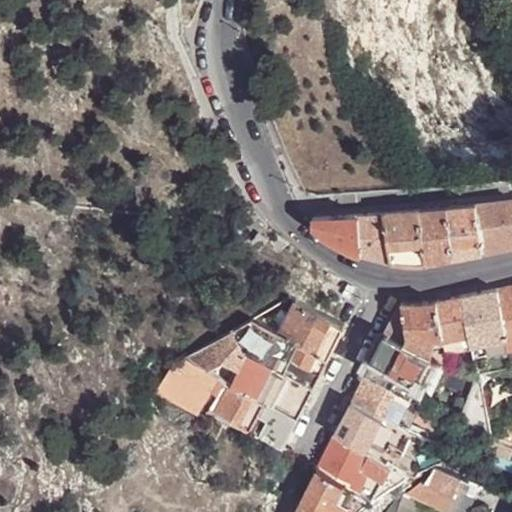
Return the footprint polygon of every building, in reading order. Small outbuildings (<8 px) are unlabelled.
[(511,0),(493,0),(511,51),(511,0)] [(511,197),(476,201),(483,249),(507,244),(511,243),(511,197)] [(476,201),(447,204),(454,255),(471,252),(483,249),(476,201)] [(447,204),(419,207),(427,261),(442,257),(454,255),(447,204)] [(419,207),(385,210),(392,258),(409,259),(427,261),(419,207)] [(385,210),(358,212),(361,250),(382,256),(392,258),(385,210)] [(358,212),(314,215),(313,224),(332,238),(342,242),(361,250),(358,212)] [(270,239),(259,231),(251,243),(261,251),(270,239)] [(511,284),(497,287),(509,336),(511,347),(511,346),(511,284)] [(476,291),(463,294),(473,343),(509,336),(497,287),(476,291)] [(445,297),(437,299),(443,333),(444,338),(473,343),(463,294),(445,297)] [(329,357),(345,325),(297,299),(280,331),(329,357)] [(409,333),(405,341),(428,353),(434,333),(443,333),(437,299),(414,299),(403,300),(409,333)] [(402,300),(386,331),(405,341),(409,333),(403,300),(402,300)] [(314,387),(329,357),(280,331),(254,317),(184,357),(211,373),(216,363),(237,374),(248,354),(276,368),(314,387)] [(386,331),(368,366),(413,391),(430,354),(428,353),(405,341),(386,331)] [(314,387),(276,368),(248,354),(237,374),(232,384),(259,399),(264,401),(298,418),(314,387)] [(424,397),(426,398),(444,362),(430,354),(413,391),(414,392),(424,397)] [(154,391),(198,414),(212,390),(219,377),(211,373),(184,357),(174,362),(154,391)] [(413,391),(368,366),(351,399),(408,431),(411,426),(410,425),(400,420),(414,392),(413,391)] [(221,387),(224,381),(219,377),(212,390),(217,393),(221,387)] [(476,378),(459,416),(490,433),(480,380),(476,378)] [(226,389),(229,383),(224,381),(221,387),(226,389)] [(258,414),(264,401),(259,399),(232,384),(229,383),(226,389),(214,413),(249,431),(258,414)] [(208,410),(214,413),(226,389),(221,387),(217,393),(208,410)] [(400,420),(410,425),(424,397),(414,392),(400,420)] [(351,399),(335,430),(394,462),(408,431),(351,399)] [(283,448),(298,418),(264,401),(258,414),(268,419),(259,437),(260,437),(283,448)] [(249,431),(259,437),(268,419),(258,414),(249,431)] [(411,426),(408,431),(412,433),(418,423),(414,421),(411,426)] [(418,423),(412,433),(434,445),(439,435),(418,423)] [(511,425),(498,437),(511,442),(511,425)] [(335,430),(318,465),(348,481),(354,484),(366,463),(388,474),(394,462),(335,430)] [(394,462),(388,474),(386,479),(395,483),(400,481),(408,470),(394,462)] [(473,477),(439,462),(407,489),(457,510),(458,510),(473,477)] [(318,465),(301,499),(325,511),(331,511),(337,503),(348,481),(318,465)] [(348,481),(337,503),(354,511),(359,511),(363,508),(375,495),(354,484),(348,481)] [(511,486),(505,483),(502,490),(510,493),(511,493),(511,486)] [(493,486),(487,500),(507,498),(510,493),(502,490),(493,486)] [(407,489),(381,511),(456,511),(457,510),(407,489)] [(325,511),(301,499),(294,511),(325,511)] [(354,511),(337,503),(331,511),(354,511)]
